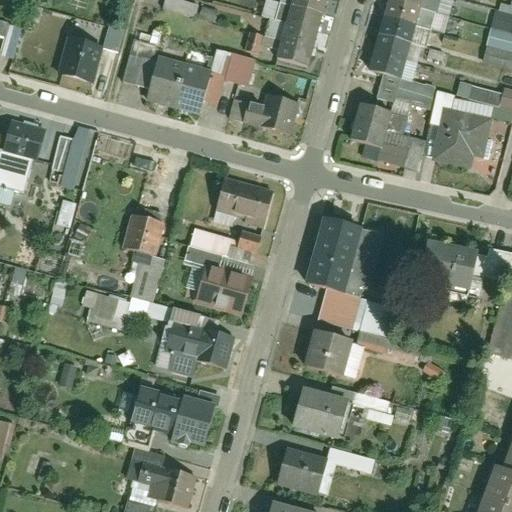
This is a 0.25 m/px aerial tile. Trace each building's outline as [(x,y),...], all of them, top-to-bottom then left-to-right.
[(195,18),(198,6),(171,0),(163,0),(161,10),(195,18)] [(322,0),(289,0),(272,59),(303,67),(322,0)] [(423,0),(385,0),(366,71),(402,80),(423,0)] [(511,70),(511,0),(510,0),(509,8),(495,5),(482,65),(511,70)] [(102,39),(70,30),(59,69),(91,78),(102,39)] [(206,48),(200,69),(152,57),(141,98),(197,113),(205,78),(241,87),(248,59),(206,48)] [(402,81),(395,112),(360,103),(349,146),(385,155),(392,129),(416,134),(427,88),(402,81)] [(256,124),(291,133),(300,98),(265,89),(256,124)] [(435,107),(425,149),(478,162),(488,120),(435,107)] [(8,124),(0,158),(0,161),(37,170),(46,133),(8,124)] [(46,183),(72,190),(88,131),(75,128),(72,140),(59,137),(46,183)] [(275,194),(220,180),(212,211),(267,225),(275,194)] [(68,230),(74,205),(61,202),(54,227),(68,230)] [(166,217),(133,208),(121,256),(153,265),(166,217)] [(366,228),(330,218),(311,282),(346,292),(366,228)] [(78,261),(91,231),(78,225),(66,255),(78,261)] [(233,231),(228,260),(252,264),(257,236),(233,231)] [(188,251),(225,258),(229,238),(191,232),(188,251)] [(478,246),(435,235),(423,281),(467,292),(478,246)] [(511,368),(511,252),(490,247),(483,274),(505,280),(483,361),(511,368)] [(218,265),(209,297),(244,307),(253,275),(218,265)] [(7,293),(19,296),(26,271),(13,268),(7,293)] [(52,305),(62,306),(65,283),(55,282),(52,305)] [(125,332),(132,303),(84,292),(80,308),(91,310),(88,324),(125,332)] [(239,336),(171,317),(162,350),(230,369),(239,336)] [(352,338),(318,328),(306,369),(340,379),(352,338)] [(348,399),(295,385),(285,423),(338,437),(348,399)] [(214,412),(138,392),(129,429),(204,449),(214,412)] [(351,406),(362,408),(359,421),(387,427),(392,403),(353,396),(351,406)] [(0,453),(2,446),(9,448),(15,426),(0,422),(0,453)] [(321,454),(281,443),(270,483),(310,494),(321,454)] [(327,450),(324,465),(370,476),(373,461),(327,450)] [(511,511),(511,451),(504,472),(497,469),(481,511),(511,511)] [(203,477),(141,461),(133,491),(195,507),(203,477)] [(300,511),(267,502),(264,511),(300,511)]
